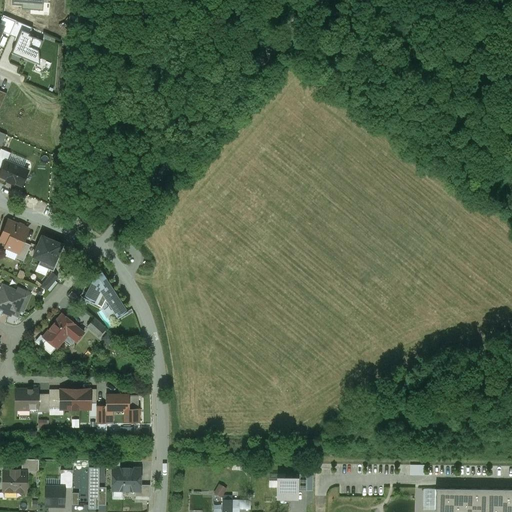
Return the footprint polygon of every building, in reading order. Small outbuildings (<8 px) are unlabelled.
[(43,0),(12,0),(12,5),(22,6),(22,9),(42,11),(43,0)] [(0,24),(4,26),(2,31),(10,35),(16,21),(3,16),(0,22),(0,24)] [(11,32),(19,35),(21,30),(30,34),(33,28),(16,21),(11,32)] [(30,34),(21,30),(19,35),(16,42),(11,53),(40,65),(39,51),(43,41),(29,35),(30,34)] [(19,35),(11,32),(10,35),(15,38),(14,41),(16,42),(19,35)] [(0,166),(2,167),(5,159),(8,160),(11,151),(2,149),(0,154),(0,166)] [(31,171),(6,161),(0,175),(0,180),(24,190),(31,171)] [(90,210),(85,207),(79,218),(85,220),(90,210)] [(28,230),(8,221),(0,239),(7,243),(5,247),(18,252),(23,242),(28,230)] [(62,245),(42,236),(33,257),(40,260),(53,265),(55,261),(62,245)] [(23,242),(18,252),(15,258),(23,262),(30,245),(23,242)] [(53,265),(40,260),(38,265),(53,272),(57,262),(55,261),(53,265)] [(102,272),(91,278),(92,280),(83,298),(89,301),(88,303),(92,305),(93,303),(101,308),(105,300),(117,318),(128,312),(102,272)] [(57,278),(51,273),(39,287),(47,290),(57,278)] [(0,293),(0,308),(17,315),(25,296),(3,287),(0,293)] [(85,303),(72,292),(68,295),(82,307),(85,303)] [(62,314),(42,337),(46,340),(55,348),(56,349),(68,334),(76,341),(82,334),(74,327),(76,325),(62,314)] [(105,330),(93,319),(87,326),(99,337),(104,331),(105,330)] [(113,339),(104,331),(99,337),(108,345),(113,339)] [(41,346),(46,340),(42,337),(41,336),(35,342),(41,346)] [(55,348),(46,340),(41,346),(50,354),(55,348)] [(45,355),(36,348),(33,352),(42,360),(45,355)] [(37,412),(37,394),(37,390),(15,390),(15,410),(29,410),(29,413),(36,413),(37,413),(37,412)] [(60,390),(49,390),(49,404),(60,404),(60,391),(60,390)] [(78,390),(72,390),(72,391),(60,391),(60,404),(60,410),(61,410),(61,409),(72,408),(72,409),(78,409),(78,408),(89,408),(89,409),(90,409),(90,404),(90,390),(89,390),(78,391),(78,390)] [(49,410),(48,394),(37,394),(37,412),(49,412),(49,410)] [(138,395),(106,396),(106,406),(106,410),(113,410),(125,410),(125,423),(138,423),(138,395)] [(106,406),(96,406),(96,416),(96,424),(106,424),(106,410),(106,406)] [(106,433),(106,424),(96,424),(96,433),(106,433)] [(39,460),(21,459),(21,471),(26,471),(26,472),(38,472),(39,460)] [(410,466),(410,475),(424,475),(424,466),(410,466)] [(99,467),(89,467),(88,509),(99,509),(99,506),(99,487),(99,467)] [(120,468),(113,468),(113,469),(112,490),(135,490),(140,490),(140,485),(140,469),(120,468)] [(11,471),(3,471),(3,491),(5,491),(16,492),(25,492),(26,472),(26,471),(21,471),(18,471),(18,470),(11,470),(11,471)] [(60,487),(64,487),(64,488),(72,488),(73,470),(61,470),(60,487)] [(297,479),(297,491),(306,491),(307,475),(296,474),(296,479),(297,479)] [(296,479),(278,478),(277,498),(294,499),(296,497),(297,495),(297,491),(297,479),(296,479)] [(224,497),(229,488),(220,484),(216,493),(224,497)] [(149,485),(140,485),(140,490),(135,490),(135,500),(149,500),(149,485)] [(60,487),(46,487),(46,506),(64,506),(64,488),(64,487),(60,487)] [(511,511),(511,489),(436,488),(436,489),(435,509),(435,511),(511,511)] [(423,509),(435,509),(436,489),(423,489),(423,509)] [(232,500),(223,500),(222,509),(232,509),(232,500)] [(239,500),(239,509),(250,509),(250,500),(239,500)]
